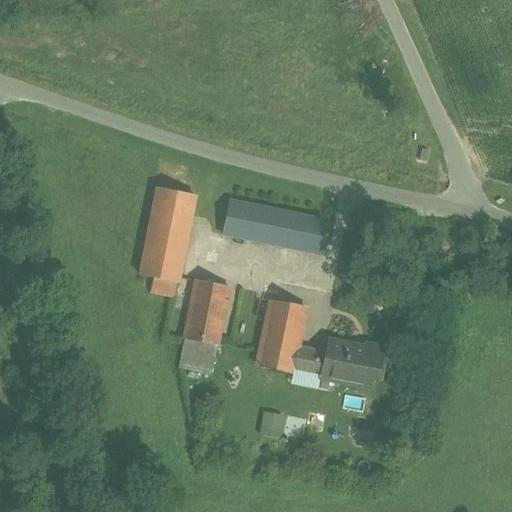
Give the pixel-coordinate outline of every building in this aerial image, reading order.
[(195,197),(157,189),(139,276),(153,279),(150,293),(174,298),(195,197)] [(323,221),(229,203),(222,235),(317,253),(323,221)] [(228,288),(196,281),(178,367),(211,374),(228,288)] [(304,309),(261,300),(256,321),(300,330),(301,330),(304,309)] [(300,330),(256,321),(247,364),(292,373),(292,370),(320,376),(320,379),(374,390),(383,348),(364,344),(364,348),(327,341),(325,354),(297,348),(300,330)] [(260,413),(258,433),(279,435),(281,414),(260,413)]
